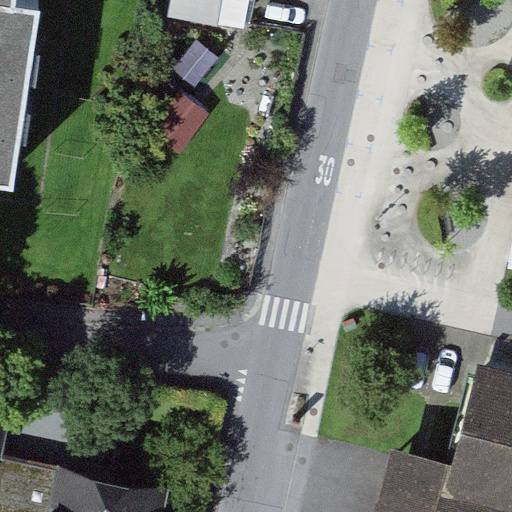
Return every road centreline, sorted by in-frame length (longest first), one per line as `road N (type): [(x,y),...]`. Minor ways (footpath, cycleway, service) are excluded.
road 1 (residential): [(0,327),(287,373)]
road 2 (residential): [(310,270),(367,0)]
road 3 (residential): [(511,315),(310,270)]
road 4 (residential): [(260,511),(287,373)]
